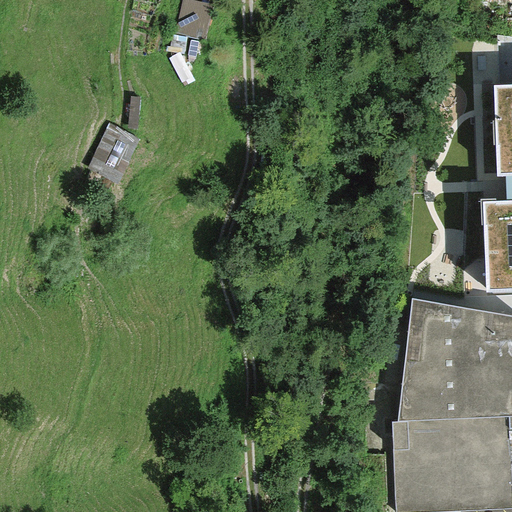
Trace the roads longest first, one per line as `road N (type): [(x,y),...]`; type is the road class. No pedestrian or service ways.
road 1 (track): [(308,511),(323,382),(367,174),(433,0)]
road 2 (track): [(239,0),(252,511)]
